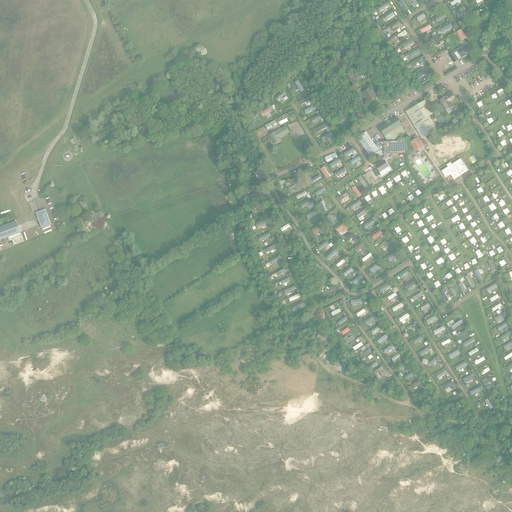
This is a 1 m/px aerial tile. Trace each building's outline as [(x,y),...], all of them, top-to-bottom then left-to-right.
[(470,23),(472,26),(482,19),(479,16),(470,23)] [(457,32),(449,37),(451,41),(459,35),(457,32)] [(437,37),(427,43),(429,46),(435,42),(437,46),(441,44),(437,37)] [(454,52),(449,55),(454,63),(458,60),(458,59),(461,57),(462,57),(471,51),(466,44),(457,50),(457,51),(454,53),(454,52)] [(417,49),(408,55),(410,58),(419,52),(417,49)] [(419,77),(429,71),(427,68),(417,73),(419,77)] [(351,82),(356,89),(359,86),(355,80),(351,82)] [(366,100),(376,94),(371,87),(368,89),(367,87),(361,91),(366,100)] [(439,100),(446,110),(453,106),(450,102),(455,100),(453,97),(454,96),(452,92),(439,100)] [(414,125),(422,139),(437,130),(429,116),(433,114),(425,100),(409,109),(418,123),(414,125)] [(379,127),(384,136),(402,125),(396,116),(379,127)] [(266,126),(268,130),(278,125),(276,121),(266,126)] [(270,135),(275,144),(280,142),(279,138),(289,133),(286,127),(270,135)] [(384,154),(383,147),(379,142),(375,145),(367,133),(367,132),(366,131),(357,138),(371,158),(377,154),(379,157),(384,154)] [(435,139),(432,133),(427,136),(430,142),(435,139)] [(424,146),(418,137),(409,142),(415,152),(424,146)] [(383,145),(383,147),(384,154),(410,152),(409,138),(399,138),(399,139),(396,141),(381,142),(381,144),(383,145)] [(375,166),(379,173),(389,166),(385,159),(375,166)] [(455,179),(465,172),(461,166),(464,164),(460,159),(441,171),(445,176),(451,172),(455,179)] [(389,166),(392,170),(387,173),(388,174),(393,172),(396,170),(396,169),(391,161),(389,162),(391,165),(389,166)] [(484,172),(479,175),(482,180),(487,177),(484,172)] [(36,213),(41,228),(50,224),(45,210),(36,213)] [(13,245),(23,241),(15,221),(0,226),(0,239),(7,237),(9,241),(12,240),(13,245)] [(380,230),(372,236),(374,239),(382,233),(380,230)] [(473,270),(480,281),(483,279),(481,276),(482,275),(480,273),(479,274),(477,271),(479,270),(478,267),(473,270)] [(465,277),(471,287),(475,285),(469,275),(465,277)] [(415,281),(405,287),(407,290),(417,284),(415,281)] [(381,292),(389,286),(387,284),(379,289),(381,292)] [(496,287),(494,284),(485,290),(487,293),(496,287)] [(414,300),(423,295),(421,292),(412,297),(414,300)] [(394,312),(404,306),(401,302),(392,308),(394,312)] [(493,312),(502,306),(500,303),(491,309),(493,312)] [(408,313),(399,319),(401,322),(407,318),(408,319),(409,318),(409,317),(410,316),(408,313)] [(428,324),(437,319),(435,315),(426,321),(428,324)] [(374,320),(372,317),(363,323),(365,326),(368,324),(368,325),(370,324),(369,323),(374,320)] [(453,329),(462,324),(460,321),(452,327),(453,329)] [(435,335),(445,329),(443,326),(433,332),(435,335)] [(465,347),(475,341),(473,338),(463,344),(465,347)] [(511,341),(501,348),(503,352),(511,345),(511,341)] [(386,353),(394,346),(393,344),(384,350),(386,353)] [(470,356),(479,351),(477,348),(468,353),(470,356)] [(459,353),(458,350),(448,356),(450,359),(459,353)] [(45,353),(31,362),(38,374),(52,365),(45,353)] [(394,361),(401,356),(398,353),(392,358),(394,361)] [(429,366),(437,361),(436,358),(427,364),(429,366)] [(467,365),(465,361),(455,367),(457,371),(467,365)] [(378,380),(382,378),(378,373),(384,370),(381,366),(373,372),(378,380)] [(407,379),(415,372),(414,370),(405,376),(407,379)] [(437,378),(446,373),(444,370),(435,375),(437,378)] [(422,389),(425,386),(420,379),(411,386),(414,389),(419,385),(422,389)] [(451,381),(443,386),(446,389),(450,387),(452,390),(455,388),(451,381)] [(42,390),(36,402),(44,406),(50,394),(42,390)] [(162,445),(155,448),(157,455),(165,451),(162,445)]
